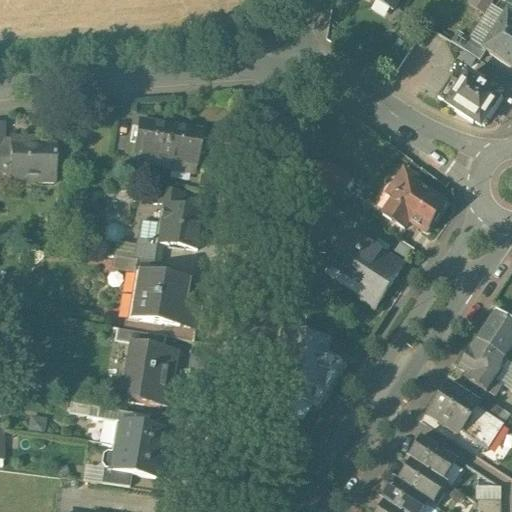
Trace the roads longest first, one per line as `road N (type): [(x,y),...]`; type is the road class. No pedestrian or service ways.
road 1 (residential): [(296,63),(219,511)]
road 2 (secondary): [(307,511),(497,220)]
road 3 (residential): [(296,63),(0,90)]
road 4 (residential): [(482,169),(334,75),(296,63)]
